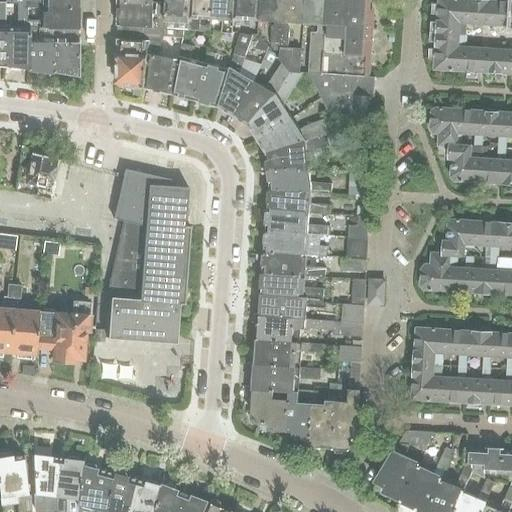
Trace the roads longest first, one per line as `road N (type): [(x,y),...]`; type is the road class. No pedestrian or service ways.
road 1 (residential): [(0,102),(205,144),(225,160),(230,240),(221,351),(201,445)]
road 2 (residential): [(374,422),(379,325),(397,307),(398,276),(383,259),(391,87),(407,72),(411,0)]
road 3 (residential): [(201,445),(0,399)]
road 4 (residential): [(335,507),(201,445)]
road 5 (residential): [(511,430),(374,422)]
